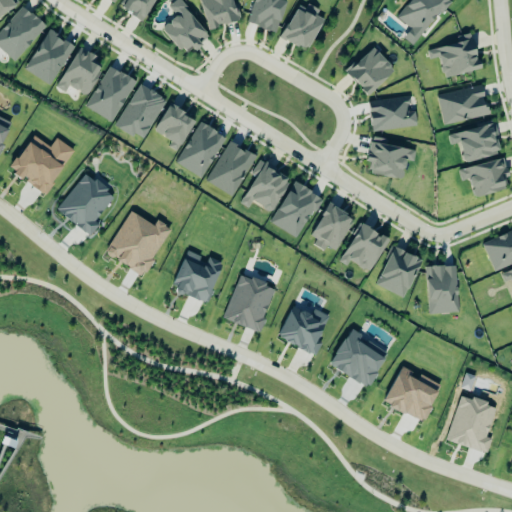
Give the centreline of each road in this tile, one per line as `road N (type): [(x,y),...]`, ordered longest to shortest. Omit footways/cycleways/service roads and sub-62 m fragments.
road 1 (residential): [(0,204),(119,298),(267,365),(399,448),(511,492)]
road 2 (residential): [(55,0),(424,232),(450,234),(511,208)]
road 3 (residential): [(321,168),(342,126),(329,98),(244,53),(224,58),(201,93)]
